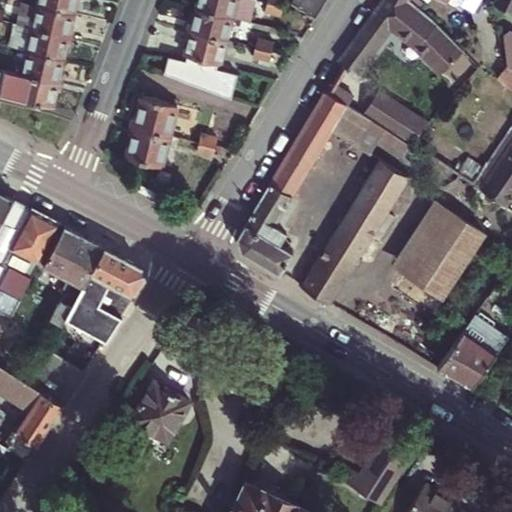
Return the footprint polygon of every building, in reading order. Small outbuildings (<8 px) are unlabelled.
[(67,7),(35,0),(15,0),(11,19),(62,30),(67,7)] [(191,0),(191,2),(226,10),(243,14),(245,0),(249,0),(275,6),(275,0),(191,0)] [(378,0),(341,54),(359,66),(397,12),(410,21),(409,29),(418,38),(421,35),(431,44),(424,50),(439,67),(460,41),(448,27),(418,0),(378,0)] [(511,0),(498,0),(511,7),(511,25),(505,27),(507,59),(511,61),(511,72),(507,80),(511,83),(511,0)] [(191,2),(186,25),(221,33),(226,10),(191,2)] [(62,30),(11,19),(10,18),(5,42),(57,54),(62,30)] [(221,33),(186,25),(182,46),(184,47),(183,52),(166,48),(162,65),(231,88),(236,64),(213,59),(214,54),(216,54),(221,33)] [(253,29),(250,39),(267,43),(269,32),(253,29)] [(250,39),(248,48),(265,52),(267,43),(250,39)] [(17,69),(52,77),(57,54),(22,46),(17,69)] [(0,65),(0,89),(47,99),(52,77),(17,69),(0,65)] [(329,88),(347,98),(349,99),(354,89),(335,78),(329,88)] [(273,175),(295,187),(333,123),(347,98),(329,88),(326,86),(273,175)] [(412,89),(391,124),(412,136),(437,105),(412,89)] [(138,90),(132,120),(166,127),(172,97),(138,90)] [(411,171),(426,145),(412,136),(347,98),(333,123),(382,154),(304,282),(330,296),(406,169),(411,171)] [(132,120),(125,150),(159,157),(166,127),(132,120)] [(511,120),(491,150),(511,163),(511,120)] [(194,125),(192,134),(212,138),(214,129),(194,125)] [(426,145),(473,176),(487,153),(439,125),(426,145)] [(192,134),(189,143),(210,148),(212,138),(192,134)] [(506,199),(511,190),(511,163),(491,150),(487,153),(473,176),(506,199)] [(243,248),(283,270),(296,248),(282,241),(290,226),(277,218),(295,187),(273,175),(239,231),(243,248)] [(0,316),(54,221),(0,193),(0,246),(6,250),(0,261),(0,316)] [(396,260),(446,291),(484,228),(434,197),(396,260)] [(64,226),(40,265),(64,280),(44,314),(59,324),(65,313),(86,326),(49,381),(67,392),(117,315),(97,304),(107,283),(128,297),(141,277),(134,260),(64,226)] [(442,360),(478,380),(511,330),(511,327),(477,308),(442,360)] [(58,406),(0,370),(0,397),(25,412),(1,450),(20,464),(58,406)] [(128,423),(123,429),(159,450),(183,413),(154,396),(132,427),(128,423)] [(411,444),(385,429),(354,480),(380,496),(411,444)] [(451,511),(461,496),(426,475),(403,511),(451,511)] [(287,511),(243,486),(228,511),(287,511)] [(461,496),(451,511),(474,511),(478,506),(461,496)]
